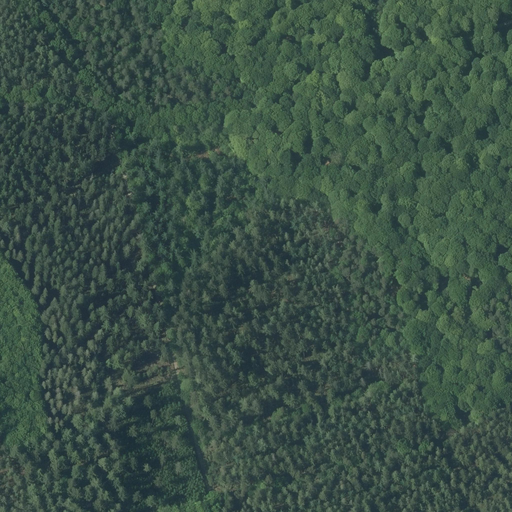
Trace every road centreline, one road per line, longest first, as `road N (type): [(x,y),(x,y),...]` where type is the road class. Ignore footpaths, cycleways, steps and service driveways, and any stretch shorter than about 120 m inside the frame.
road 1 (track): [(10,0),(101,118),(215,508)]
road 2 (track): [(511,373),(418,239),(377,196),(271,106),(168,54),(144,0)]
road 3 (track): [(0,105),(65,106),(150,132),(185,133),(282,115),(511,21)]
road 4 (track): [(215,508),(447,440),(511,402)]
